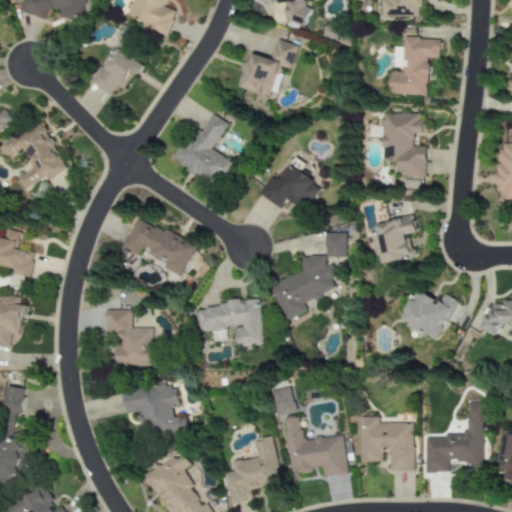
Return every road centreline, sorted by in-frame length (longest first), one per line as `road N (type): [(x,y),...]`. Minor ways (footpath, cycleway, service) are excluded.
road 1 (residential): [(225,0),(213,32),(122,163),(78,255),(65,309),(65,375),(80,438),(118,511)]
road 2 (residential): [(511,256),(471,253),(455,226),(475,0)]
road 3 (residential): [(122,163),(249,257)]
road 4 (residential): [(20,59),(122,163)]
